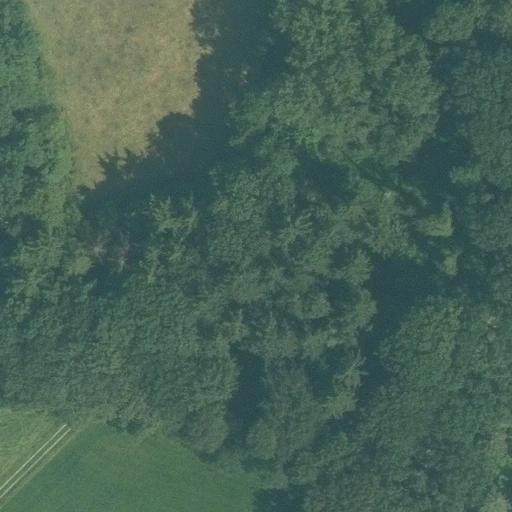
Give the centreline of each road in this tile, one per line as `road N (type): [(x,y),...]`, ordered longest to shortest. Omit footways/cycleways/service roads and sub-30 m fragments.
road 1 (unclassified): [(398,511),(511,261)]
road 2 (track): [(361,480),(103,391)]
road 3 (track): [(0,496),(103,391)]
